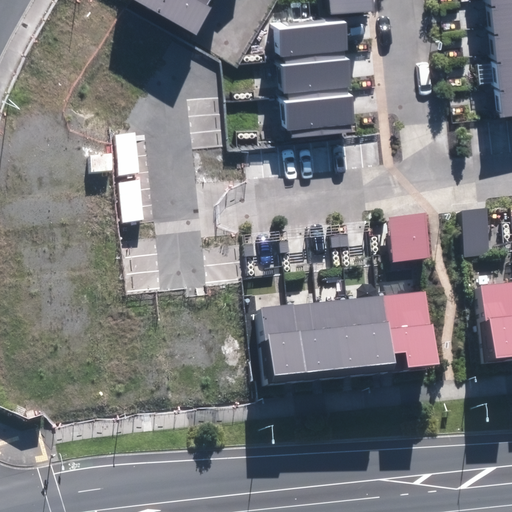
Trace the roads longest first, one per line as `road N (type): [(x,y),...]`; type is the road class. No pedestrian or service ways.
road 1 (secondary): [(0,503),(511,454)]
road 2 (residential): [(417,188),(174,212)]
road 3 (residential): [(174,212),(163,116),(234,0)]
road 4 (secondary): [(511,495),(287,511)]
road 5 (residential): [(417,188),(396,0)]
